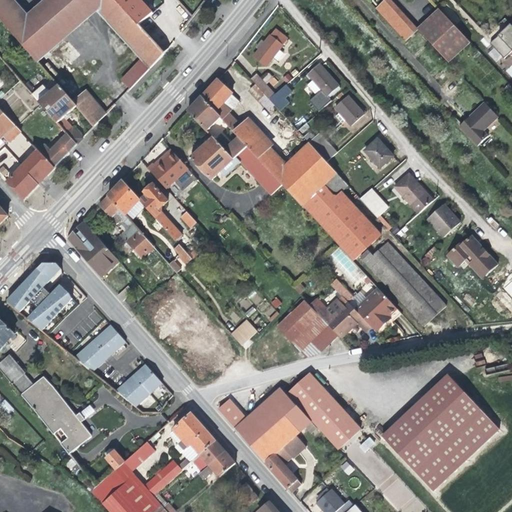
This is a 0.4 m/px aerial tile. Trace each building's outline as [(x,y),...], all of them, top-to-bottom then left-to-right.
[(90,0),(46,0),(29,15),(15,0),(0,0),(0,17),(12,32),(38,62),(98,12),(93,6),(95,5),(90,0)] [(93,6),(98,12),(142,58),(152,67),(164,54),(139,27),(114,0),(100,0),(95,5),(93,6)] [(140,0),(114,0),(139,27),(154,14),(140,0)] [(140,0),(154,14),(159,9),(151,0),(140,0)] [(391,0),(382,0),(374,8),(406,41),(419,28),(391,0)] [(441,9),(420,29),(433,43),(451,62),(472,42),(441,9)] [(511,51),(511,50),(511,25),(511,24),(490,43),(504,58),(511,51)] [(278,51),(289,37),(276,28),(266,41),(254,55),(267,65),(275,55),(278,58),(282,54),(278,51)] [(152,67),(142,58),(122,80),(131,89),(152,67)] [(330,73),(320,62),(308,73),(314,79),(308,84),(316,94),(334,77),(330,73)] [(256,83),(270,99),(277,92),(259,71),(251,78),(256,83)] [(340,84),(334,77),(316,94),(317,94),(310,100),(320,111),(332,100),(329,97),(341,86),(339,85),(340,84)] [(221,116),(230,107),(236,99),(232,95),(234,92),(218,78),(211,87),(202,96),(221,116)] [(270,99),(256,83),(249,89),(269,111),(276,105),(270,99)] [(277,92),(270,99),(276,105),(281,110),(289,102),(285,98),(292,91),(286,84),(277,92)] [(74,104),(59,87),(40,103),(59,124),(70,115),(78,108),(74,104)] [(78,108),(94,127),(107,115),(87,92),(74,104),(78,108)] [(335,108),(351,125),(365,113),(349,95),(335,108)] [(209,132),(223,119),(221,116),(202,96),(195,103),(188,111),(209,132)] [(472,113),(459,125),(478,145),(489,135),(485,130),(499,117),(485,101),(472,113)] [(0,142),(5,138),(20,125),(0,103),(0,142)] [(223,119),(233,130),(241,123),(230,111),(232,109),(230,107),(221,116),(223,119)] [(246,118),(241,123),(233,130),(248,146),(260,159),(273,147),(246,118)] [(233,130),(223,119),(209,132),(213,137),(234,160),(237,157),(248,146),(233,130)] [(25,131),(20,125),(5,138),(10,144),(25,131)] [(298,138),(302,139),(305,137),(295,126),(290,130),(298,138)] [(78,143),(84,137),(74,127),(68,132),(78,143)] [(305,137),(310,143),(315,138),(310,132),(305,137)] [(320,133),(315,138),(310,143),(327,161),(338,152),(320,133)] [(66,135),(58,143),(68,153),(76,145),(66,135)] [(241,161),(237,157),(234,160),(213,137),(203,147),(192,156),(213,179),(221,171),(225,176),(241,161)] [(310,143),(305,137),(302,139),(293,147),(299,153),(310,143)] [(394,156),(379,139),(365,151),(381,168),(394,156)] [(32,161),(46,176),(57,165),(41,148),(36,143),(31,148),(34,151),(38,155),(32,161)] [(41,148),(57,165),(63,158),(68,153),(58,143),(52,149),(46,144),(41,148)] [(310,143),(299,153),(275,175),(283,184),(304,206),(326,185),(339,174),(327,161),(310,143)] [(237,157),(241,161),(272,195),(283,184),(275,175),(260,159),(248,146),(237,157)] [(160,160),(150,169),(153,173),(175,154),(171,150),(160,160)] [(34,151),(16,169),(20,173),(23,169),(38,185),(46,176),(32,161),(38,155),(34,151)] [(11,163),(1,152),(0,153),(0,169),(1,171),(11,163)] [(153,173),(167,189),(189,170),(175,154),(153,173)] [(33,190),(38,185),(23,169),(20,173),(16,169),(6,178),(26,198),(33,190)] [(394,186),(419,214),(434,200),(409,172),(394,186)] [(339,174),(326,185),(334,194),(335,194),(337,195),(338,195),(342,191),(349,185),(339,174)] [(126,215),(142,202),(141,201),(122,181),(116,187),(108,195),(121,209),(126,215)] [(153,215),(159,209),(169,201),(154,184),(149,188),(145,192),(147,195),(141,201),(142,202),(153,215)] [(354,261),(360,256),(368,249),(383,235),(342,191),(338,195),(337,195),(335,194),(334,194),(326,185),(304,206),(340,246),(354,261)] [(388,207),(372,189),(361,198),(378,216),(388,207)] [(121,209),(108,195),(99,205),(111,218),(121,209)] [(0,224),(10,214),(0,202),(0,224)] [(461,222),(445,204),(428,219),(444,237),(461,222)] [(177,241),(182,237),(185,234),(165,212),(163,213),(159,209),(153,215),(177,241)] [(190,229),(197,223),(187,211),(180,218),(190,229)] [(377,219),(387,230),(391,227),(381,216),(377,219)] [(121,261),(84,222),(78,228),(81,232),(77,235),(74,232),(67,238),(103,277),(121,261)] [(155,248),(140,231),(134,237),(128,242),(143,259),(155,248)] [(486,276),(499,264),(473,235),(465,242),(463,240),(446,255),(458,268),(465,262),(469,258),(486,276)] [(182,237),(177,241),(183,248),(188,244),(182,237)] [(374,255),(366,263),(424,326),(446,306),(388,243),(374,255)] [(193,260),(183,248),(177,253),(187,266),(193,260)] [(374,255),(368,249),(360,256),(366,263),(374,255)] [(469,258),(465,262),(482,280),(486,276),(469,258)] [(170,264),(178,274),(183,270),(175,260),(170,264)] [(43,264),(7,301),(20,312),(30,301),(43,287),(53,277),(61,268),(57,264),(43,264)] [(331,283),(348,301),(354,296),(337,278),(331,283)] [(511,280),(503,289),(511,297),(511,280)] [(61,285),(52,295),(38,309),(29,319),(42,330),(72,298),(69,293),(61,285)] [(118,295),(124,302),(134,293),(129,286),(118,295)] [(52,295),(43,287),(30,301),(38,309),(52,295)] [(399,309),(380,289),(369,299),(371,302),(361,311),(359,308),(357,310),(374,328),(376,330),(378,328),(380,331),(387,324),(384,320),(389,315),(390,317),(399,309)] [(369,299),(359,308),(361,311),(371,302),(369,299)] [(136,304),(133,300),(128,303),(132,308),(136,304)] [(321,353),(339,335),(327,323),(305,300),(277,327),(307,357),(321,353)] [(339,335),(344,340),(354,331),(359,325),(367,333),(374,328),(357,310),(350,302),(327,323),(339,335)] [(390,317),(389,315),(384,320),(387,324),(390,321),(392,319),(390,317)] [(0,352),(17,335),(0,317),(0,352)] [(248,321),(234,334),(244,346),(258,333),(248,321)] [(111,325),(76,357),(93,371),(100,366),(104,362),(101,358),(111,349),(114,352),(119,348),(126,341),(111,325)] [(20,338),(17,335),(1,352),(3,354),(20,338)] [(104,362),(114,352),(111,349),(101,358),(104,362)] [(11,354),(0,363),(0,370),(71,455),(87,441),(67,415),(71,412),(65,404),(60,407),(39,381),(34,386),(24,375),(27,373),(11,354)] [(163,383),(146,364),(143,368),(140,370),(143,374),(133,383),(130,380),(124,385),(118,391),(137,406),(163,383)] [(143,374),(140,370),(130,380),(133,383),(143,374)] [(314,422),(339,450),(363,429),(313,373),(289,394),(314,422)] [(67,415),(87,441),(91,438),(93,436),(45,377),(39,381),(60,407),(65,404),(71,412),(67,415)] [(451,377),(385,437),(436,492),(502,432),(451,377)] [(278,454),(314,422),(289,394),(283,387),(248,419),(256,429),(245,439),(266,462),(277,453),(278,454)] [(236,429),(248,419),(229,398),(218,408),(230,421),(236,429)] [(191,445),(208,430),(201,422),(192,412),(172,430),(173,431),(188,448),(191,445)] [(256,429),(248,419),(236,429),(245,439),(256,429)] [(201,456),(218,441),(214,437),(208,430),(191,445),(201,456)] [(181,453),(188,448),(173,431),(170,434),(178,443),(175,446),(181,453)] [(105,457),(106,456),(91,438),(87,441),(71,455),(96,486),(115,470),(105,457)] [(376,443),(371,438),(362,446),(367,451),(376,443)] [(93,489),(105,503),(137,475),(133,470),(156,450),(148,440),(126,460),(115,470),(96,486),(93,489)] [(210,467),(227,452),(224,448),(218,441),(201,456),(210,467)] [(105,457),(115,470),(126,460),(116,448),(106,456),(105,457)] [(232,466),(236,462),(233,459),(227,452),(210,467),(214,471),(219,477),(220,476),(232,466)] [(278,454),(277,453),(266,462),(278,476),(293,492),(302,484),(298,479),(299,478),(278,454)] [(47,464),(35,457),(26,473),(51,488),(61,472),(47,464)] [(75,474),(81,468),(71,458),(65,464),(75,474)] [(184,470),(174,460),(145,485),(154,495),(158,492),(184,470)] [(340,467),(348,475),(354,470),(347,461),(340,467)] [(246,483),(232,466),(220,476),(246,509),(259,499),(246,483)] [(214,471),(210,467),(200,476),(203,480),(214,471)] [(145,485),(137,475),(105,503),(111,511),(168,511),(164,506),(154,495),(145,485)] [(330,490),(318,501),(315,503),(323,511),(336,511),(344,505),(347,503),(333,488),(330,490)] [(316,498),(318,501),(330,490),(327,488),(316,498)] [(158,492),(154,495),(164,506),(168,503),(158,492)] [(258,511),(259,511),(271,511),(277,508),(271,501),(258,511)]
